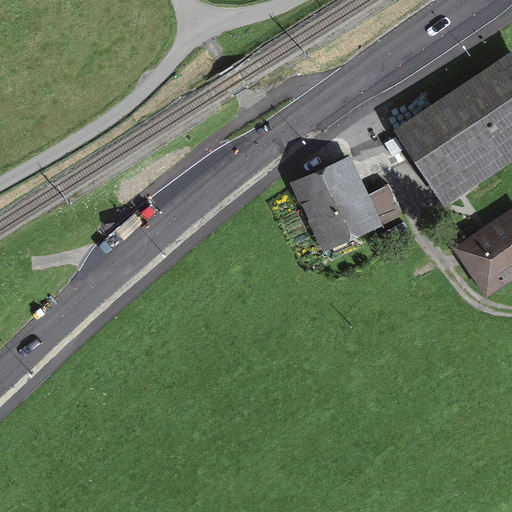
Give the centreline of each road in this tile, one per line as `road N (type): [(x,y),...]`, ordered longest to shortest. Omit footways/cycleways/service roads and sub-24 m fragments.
road 1 (primary): [(466,0),(271,140),(0,375)]
road 2 (unclassified): [(292,0),(211,24),(132,102),(0,185)]
